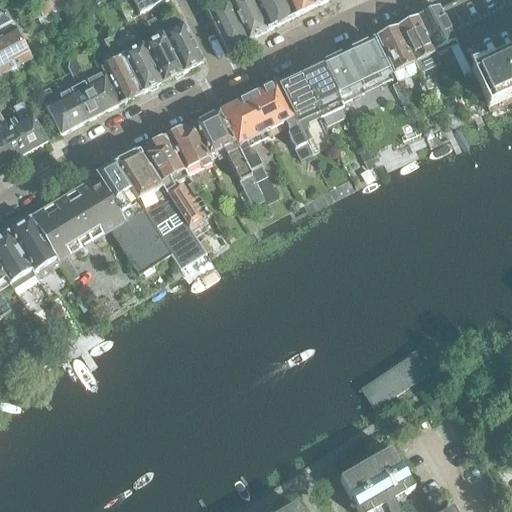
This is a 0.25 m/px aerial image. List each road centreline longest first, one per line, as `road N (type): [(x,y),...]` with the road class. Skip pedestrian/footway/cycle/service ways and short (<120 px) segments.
road 1 (residential): [(0,207),(225,83)]
road 2 (residential): [(225,83),(359,15)]
